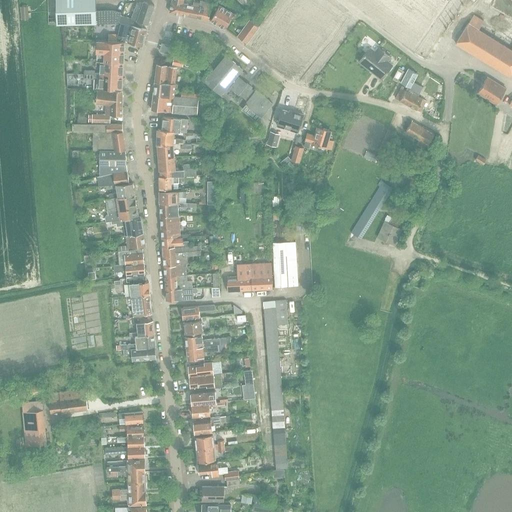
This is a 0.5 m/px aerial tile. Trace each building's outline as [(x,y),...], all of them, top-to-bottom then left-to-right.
[(96,0),(55,0),(56,24),(119,23),(121,11),(112,9),(96,9),(96,0)] [(171,0),(170,12),(191,16),(193,6),(193,5),(183,3),(183,0),(171,0)] [(511,18),(511,4),(504,0),(485,0),(484,3),(511,18)] [(122,14),(121,15),(120,18),(119,20),(119,22),(123,23),(126,24),(132,25),(141,28),(141,27),(142,27),(143,23),(148,24),(154,5),(143,1),(143,2),(139,1),(139,2),(137,2),(131,17),(123,14),(122,14)] [(193,6),(191,16),(208,20),(212,3),(200,1),(198,6),(193,5),(193,6)] [(219,5),(211,20),(225,28),(233,13),(219,5)] [(511,46),(511,49),(478,29),(483,20),(473,14),(456,43),(510,76),(511,72),(511,46)] [(258,26),(250,20),(238,36),(246,42),(258,26)] [(108,41),(125,42),(127,41),(130,32),(128,31),(129,26),(132,26),(132,25),(126,24),(123,24),(119,36),(108,35),(108,41)] [(127,41),(127,42),(142,46),(146,29),(141,28),(132,25),(132,26),(129,26),(128,31),(130,32),(127,41)] [(125,42),(108,41),(97,40),(96,59),(90,59),(90,61),(100,61),(124,62),(125,42)] [(169,53),(170,45),(162,43),(160,50),(169,53)] [(382,79),(392,65),(386,60),(390,56),(379,47),(375,52),(369,47),(359,61),(382,79)] [(182,66),(184,58),(174,56),(172,65),(182,66)] [(262,116),(273,102),(256,89),(255,91),(246,84),(246,83),(236,75),(241,69),(225,56),(205,82),(221,94),(228,86),(238,94),(239,92),(248,99),(245,103),(262,116)] [(123,76),(123,62),(124,62),(100,61),(100,73),(95,73),(95,70),(84,70),(84,74),(97,75),(123,76)] [(155,81),(153,95),(174,97),(174,96),(175,91),(177,91),(178,84),(175,84),(176,66),(157,64),(156,65),(154,81),(155,81)] [(123,76),(97,75),(84,74),(84,78),(94,79),(94,76),(99,77),(99,90),(104,90),(103,91),(116,92),(116,89),(122,90),(123,76)] [(497,104),(506,88),(487,77),(478,92),(497,104)] [(400,84),(402,85),(395,98),(420,111),(426,101),(421,98),(423,95),(419,93),(422,87),(419,86),(419,85),(408,79),(406,82),(402,80),(400,84)] [(89,121),(92,121),(109,122),(110,114),(122,115),(122,90),(116,89),(116,92),(103,91),(104,90),(99,90),(97,90),(96,103),(106,104),(105,111),(103,111),(103,114),(92,114),(89,114),(89,121)] [(174,97),(153,95),(151,109),(152,110),(172,112),(197,115),(199,99),(174,96),(174,97)] [(281,110),(277,126),(298,132),(303,115),(295,112),(294,114),(281,110)] [(163,116),(162,129),(166,130),(167,132),(174,132),(174,131),(187,132),(188,121),(189,119),(163,116)] [(405,130),(416,138),(419,139),(416,144),(424,149),(427,145),(434,135),(412,121),(405,130)] [(72,131),(93,131),(93,150),(100,150),(100,151),(108,151),(125,150),(125,148),(123,131),(122,123),(72,123),(72,131)] [(334,142),(334,141),(328,139),(330,131),(331,131),(329,130),(329,129),(323,128),(317,126),(317,127),(315,135),(308,133),(308,132),(305,141),(306,142),(306,141),(332,149),(332,148),(331,147),(333,142),(334,142)] [(183,139),(175,138),(174,132),(167,132),(166,130),(162,129),(160,129),(158,129),(157,145),(175,143),(182,143),(183,139)] [(272,132),(268,144),(275,146),(279,134),(272,132)] [(175,143),(157,145),(158,157),(175,156),(175,143)] [(300,162),(304,148),(296,146),(292,159),(300,162)] [(108,151),(100,151),(100,176),(110,173),(128,171),(125,150),(108,151)] [(478,155),(475,159),(484,164),(486,159),(478,155)] [(175,156),(158,157),(159,170),(160,170),(176,169),(175,156)] [(501,177),(505,172),(495,166),(491,171),(501,177)] [(159,176),(159,188),(171,188),(171,182),(178,182),(178,176),(182,176),(202,175),(202,167),(190,168),(183,168),(181,168),(181,169),(176,169),(160,170),(161,176),(159,176)] [(420,193),(427,177),(406,167),(398,183),(420,193)] [(100,176),(98,176),(99,186),(116,184),(129,183),(129,182),(128,171),(110,173),(100,176)] [(361,238),(393,187),(383,181),(351,232),(361,238)] [(106,198),(106,199),(122,196),(135,193),(133,182),(129,182),(129,183),(116,184),(118,194),(115,195),(115,192),(109,193),(110,198),(106,198)] [(160,191),(160,199),(160,202),(196,203),(196,202),(187,202),(186,202),(186,195),(186,190),(178,190),(160,191)] [(109,215),(105,216),(106,221),(118,219),(118,220),(140,216),(140,215),(138,216),(136,199),(135,193),(122,196),(106,199),(108,211),(109,215)] [(160,202),(160,199),(160,202),(161,216),(179,215),(179,206),(187,207),(196,206),(196,203),(160,202)] [(296,233),(307,232),(306,212),(295,212),(296,233)] [(140,216),(118,220),(119,221),(123,221),(124,227),(125,235),(126,235),(143,233),(142,224),(141,215),(140,215),(140,216)] [(179,215),(161,216),(162,228),(173,228),(173,226),(179,225),(180,228),(179,215)] [(394,245),(402,229),(397,227),(400,221),(392,217),(389,223),(385,221),(377,237),(394,245)] [(173,228),(162,228),(162,237),(173,236),(173,238),(181,237),(180,228),(179,225),(173,226),(173,228)] [(128,248),(142,246),(145,245),(143,233),(126,235),(128,245),(118,246),(118,251),(129,249),(128,248)] [(173,236),(162,237),(163,246),(174,245),(174,243),(181,243),(181,246),(189,246),(188,241),(183,241),(183,239),(183,237),(181,237),(173,238),(173,236)] [(174,245),(163,246),(164,265),(186,263),(188,263),(188,255),(202,254),(201,245),(189,246),(181,246),(181,243),(174,243),(174,245)] [(118,251),(120,265),(125,264),(144,262),(142,250),(142,249),(142,248),(129,249),(118,251)] [(286,258),(285,253),(285,248),(273,248),(274,263),(274,273),(275,286),(287,286),(287,280),(287,275),(286,269),(286,264),(286,258)] [(120,265),(114,266),(114,270),(124,269),(124,267),(126,267),(127,278),(145,276),(144,262),(125,264),(120,265)] [(186,263),(164,265),(165,277),(180,276),(187,275),(187,270),(186,263)] [(272,273),(274,273),(274,263),(237,265),(238,276),(244,276),(250,275),(250,290),(273,288),(272,273)] [(180,276),(165,277),(166,290),(180,289),(180,288),(188,287),(193,287),(193,281),(188,281),(187,275),(180,276)] [(145,276),(127,278),(127,282),(130,281),(130,283),(131,296),(150,294),(149,281),(146,281),(145,276)] [(220,296),(219,287),(214,287),(211,287),(212,296),(220,296)] [(180,289),(166,290),(167,299),(191,299),(190,291),(178,291),(178,290),(180,290),(180,289)] [(150,294),(131,296),(133,315),(152,313),(150,294)] [(184,319),(189,318),(202,317),(200,317),(199,309),(206,309),(208,307),(207,304),(182,307),(184,319)] [(130,336),(134,336),(135,335),(135,336),(154,334),(153,320),(151,321),(150,315),(139,317),(132,317),(132,322),(137,322),(138,332),(129,332),(130,336)] [(202,317),(189,318),(189,321),(184,321),(185,333),(203,331),(202,317)] [(121,345),(116,346),(117,350),(123,349),(123,350),(155,347),(154,334),(135,336),(136,343),(131,344),(121,345)] [(185,335),(187,347),(221,343),(224,343),(230,343),(229,337),(202,339),(202,334),(185,335)] [(221,343),(187,347),(188,359),(204,358),(204,351),(207,351),(207,352),(225,350),(224,343),(221,343)] [(155,347),(123,350),(123,355),(127,355),(127,354),(132,353),(132,360),(157,358),(155,347)] [(188,366),(189,376),(206,375),(207,375),(213,374),(221,373),(221,372),(213,372),(212,363),(188,366)] [(213,374),(207,375),(206,375),(189,376),(190,387),(206,386),(207,388),(215,387),(213,374)] [(27,386),(28,395),(41,394),(39,384),(27,386)] [(84,388),(48,394),(51,412),(62,410),(62,412),(87,408),(84,388)] [(215,390),(208,391),(191,392),(192,404),(209,402),(211,402),(216,401),(216,400),(215,390)] [(21,402),(22,411),(26,445),(46,443),(42,400),(21,402)] [(209,402),(192,404),(193,416),(210,414),(209,402)] [(118,413),(118,416),(119,417),(125,416),(125,424),(143,422),(142,411),(118,413)] [(220,416),(211,417),(211,419),(194,421),(195,434),(212,432),(211,422),(213,422),(214,423),(221,423),(221,422),(227,421),(226,416),(220,416)] [(127,429),(127,436),(128,436),(144,435),(143,425),(128,425),(119,426),(120,430),(127,429)] [(195,436),(197,448),(224,445),(229,445),(229,439),(224,439),(224,440),(218,441),(218,443),(213,444),(212,434),(195,436)] [(128,436),(127,436),(117,437),(117,441),(127,441),(128,447),(144,446),(144,435),(128,436)] [(229,445),(224,445),(197,448),(198,461),(215,459),(214,449),(219,449),(219,452),(225,451),(233,450),(232,445),(229,445)] [(144,446),(128,447),(105,448),(105,453),(128,453),(128,458),(144,457),(144,446)] [(110,471),(120,471),(136,470),(136,472),(145,472),(144,459),(127,460),(127,465),(106,466),(106,471),(110,471)] [(227,466),(224,466),(218,467),(218,462),(198,464),(199,473),(212,472),(212,475),(219,474),(219,473),(225,473),(225,478),(239,476),(238,470),(228,471),(227,466)] [(120,471),(110,471),(111,476),(128,475),(128,482),(145,481),(145,472),(136,472),(136,470),(120,471)] [(227,486),(240,484),(239,478),(226,479),(227,486)] [(112,489),(112,495),(121,494),(137,494),(137,492),(145,492),(145,481),(128,482),(128,489),(120,489),(112,489)] [(223,500),(224,486),(202,486),(202,500),(223,500)] [(121,494),(112,495),(112,499),(120,499),(128,499),(129,504),(146,504),(145,492),(137,492),(137,494),(121,494)] [(243,495),(241,502),(252,504),(253,497),(243,495)] [(262,510),(264,502),(255,500),(253,508),(262,510)]
